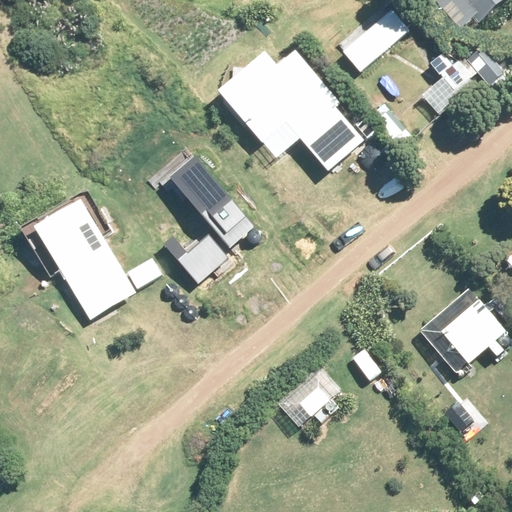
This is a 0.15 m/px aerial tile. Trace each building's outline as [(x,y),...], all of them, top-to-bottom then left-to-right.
[(505,0),(421,0),(456,41),(505,0)] [(410,30),(392,6),(332,53),(350,77),(410,30)] [(289,37),(222,90),(302,190),(369,137),(289,37)] [(255,227),(196,156),(171,177),(230,248),(255,227)] [(136,291),(80,199),(34,226),(90,318),(136,291)] [(260,241),(261,239),(262,237),(262,235),(261,233),(260,231),(258,230),(256,230),(254,230),(252,231),(251,232),(250,234),(249,236),(250,238),(251,240),(252,241),(254,242),(256,242),(258,242),(260,241)] [(228,258),(208,236),(188,254),(173,236),(163,245),(198,285),(228,258)] [(511,249),(493,266),(511,286),(511,249)] [(152,258),(128,272),(137,288),(161,274),(152,258)] [(175,294),(177,293),(177,291),(177,289),(177,287),(176,285),(174,284),(172,283),(170,283),(168,284),(166,286),(165,287),(165,289),(165,291),(166,293),(168,295),(169,296),(171,296),(173,295),(175,294)] [(509,338),(465,286),(412,331),(456,383),(509,338)] [(186,306),(187,305),(188,303),(188,301),(188,299),(186,297),(185,296),(183,295),(180,295),(179,296),(177,298),(176,299),(176,301),(176,303),(177,305),(178,307),(180,307),(182,308),(184,307),(186,306)] [(197,319),(198,317),(199,315),(199,313),(198,311),(197,309),(195,308),(193,308),(191,308),(189,308),(188,310),(187,312),(186,314),(187,316),(188,318),(189,319),(191,320),(193,320),(195,320),(197,319)]
